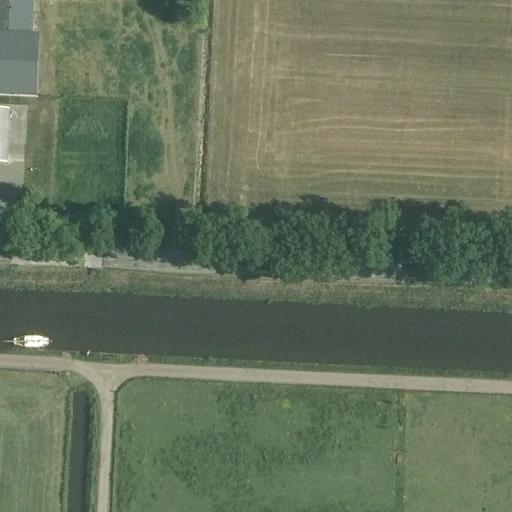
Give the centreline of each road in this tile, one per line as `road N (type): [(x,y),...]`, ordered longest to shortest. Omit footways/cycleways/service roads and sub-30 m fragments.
road 1 (tertiary): [(511,276),(0,255)]
road 2 (track): [(511,389),(108,369)]
road 3 (track): [(100,511),(108,369),(0,360)]
